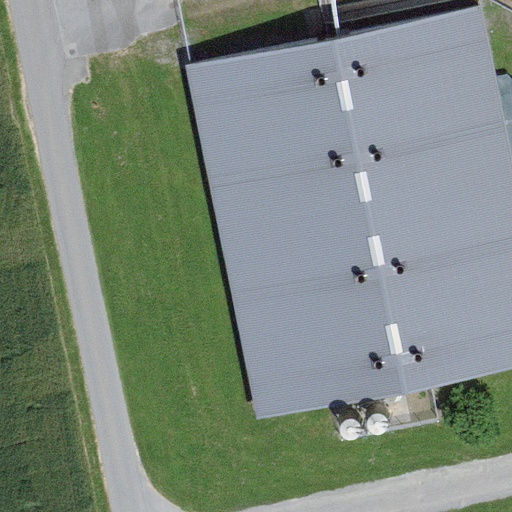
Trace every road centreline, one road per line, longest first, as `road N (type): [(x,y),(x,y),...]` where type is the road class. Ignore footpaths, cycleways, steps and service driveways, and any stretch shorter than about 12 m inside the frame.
road 1 (unclassified): [(26,0),(129,511)]
road 2 (track): [(323,511),(511,466)]
